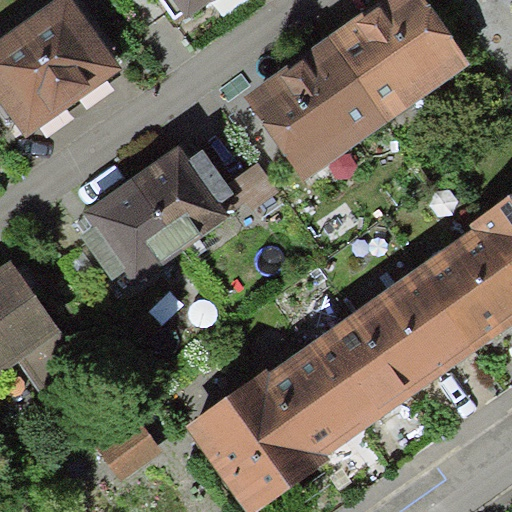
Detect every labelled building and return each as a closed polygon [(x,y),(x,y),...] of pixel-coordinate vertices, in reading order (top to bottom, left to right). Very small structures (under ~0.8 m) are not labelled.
[(55,0),(21,24),(76,104),(123,71),(73,0),(55,0)] [(162,0),(178,23),(210,0),(162,0)] [(383,0),(327,38),(385,123),(472,64),(427,0),(383,0)] [(76,104),(21,24),(0,38),(0,99),(26,138),(76,104)] [(385,123),(327,38),(243,96),(301,181),(385,123)] [(179,148),(136,178),(186,248),(230,216),(222,205),(236,195),(204,151),(189,161),(179,148)] [(136,283),(186,248),(136,178),(86,214),(94,226),(79,236),(114,284),(129,273),(136,283)] [(185,425),(245,511),(257,511),(331,460),(326,454),(511,323),(511,193),(470,223),(473,228),(270,370),(268,367),(185,425)] [(82,361),(15,261),(0,271),(0,375),(17,363),(37,392),(82,361)] [(120,480),(161,453),(141,422),(100,450),(120,480)]
